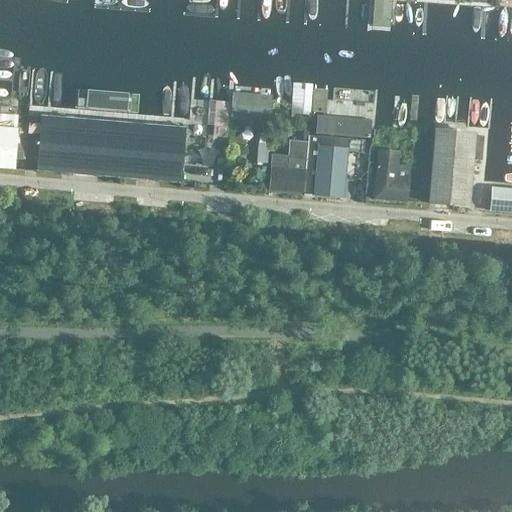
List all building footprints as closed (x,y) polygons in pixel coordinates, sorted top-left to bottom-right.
[(384,42),(387,0),(374,0),(371,41),(384,42)] [(75,110),(140,115),(142,95),(77,90),(75,110)] [(266,94),(232,92),(230,121),(265,123),(266,94)] [(0,127),(18,129),(18,117),(0,115),(0,127)] [(180,184),(185,130),(41,118),(37,172),(61,174),(60,175),(68,176),(68,175),(180,184)] [(369,123),(321,119),(320,135),(368,139),(369,123)] [(225,162),(229,126),(193,123),(190,147),(202,148),(201,160),(225,162)] [(0,169),(14,171),(17,130),(0,129),(0,169)] [(468,208),(474,136),(434,133),(428,204),(468,208)] [(308,144),(303,196),(343,199),(347,151),(319,148),(320,138),(308,137),(308,144)] [(272,156),(269,193),(303,196),(308,144),(290,142),(289,158),(272,156)] [(267,166),(268,145),(256,144),(255,165),(267,166)] [(407,203),(410,168),(397,167),(399,154),(379,152),(374,200),(407,203)] [(511,213),(511,191),(492,189),(490,212),(511,213)]
